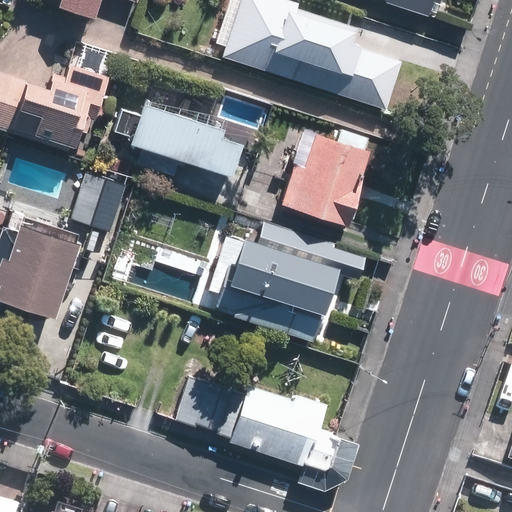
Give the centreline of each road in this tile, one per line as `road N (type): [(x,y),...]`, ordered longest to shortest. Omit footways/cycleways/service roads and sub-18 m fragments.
road 1 (secondary): [(511,105),(381,511)]
road 2 (residential): [(0,409),(322,511)]
